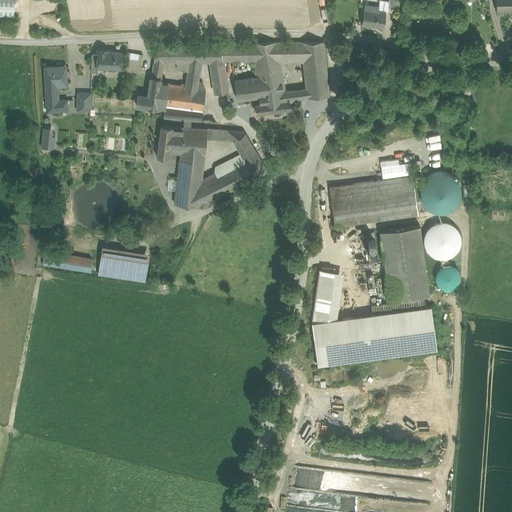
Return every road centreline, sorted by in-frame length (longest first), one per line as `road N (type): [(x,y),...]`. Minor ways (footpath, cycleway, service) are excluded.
road 1 (tertiary): [(454,60),(362,95),(316,147),(295,316),(247,511)]
road 2 (unclassified): [(454,60),(429,49),(298,33),(0,42)]
